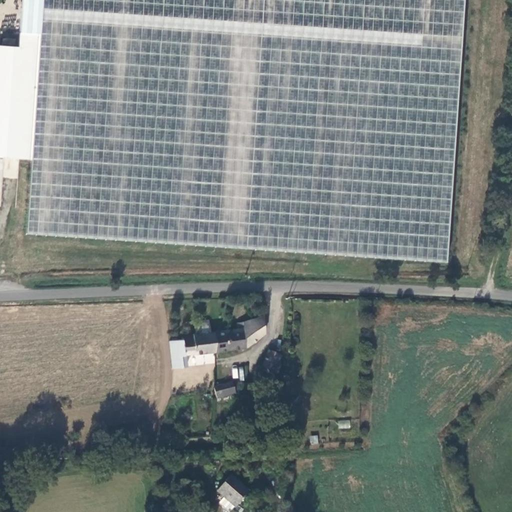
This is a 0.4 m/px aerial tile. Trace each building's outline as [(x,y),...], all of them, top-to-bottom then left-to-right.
[(467,0),(45,0),(30,233),(451,260),(467,0)] [(245,348),(263,335),(265,331),(264,316),(236,320),(237,328),(226,329),(229,350),(245,348)] [(210,318),(194,319),(194,320),(196,334),(211,332),(210,318)] [(217,350),(229,350),(226,329),(215,331),(217,350)] [(185,354),(217,350),(215,331),(211,332),(196,334),(192,334),(193,336),(182,337),(182,339),(170,341),(173,367),(186,366),(185,354)] [(269,350),(262,370),(275,374),(281,355),(269,350)] [(243,367),(232,367),(232,379),(243,380),(243,367)] [(233,383),(214,388),(215,398),(235,393),(233,383)] [(338,420),(338,429),(350,428),(349,419),(338,420)] [(317,435),(309,436),(310,445),(318,444),(317,435)] [(248,492),(229,475),(215,492),(222,498),(217,504),(226,511),(229,511),(233,508),(235,509),(248,492)]
